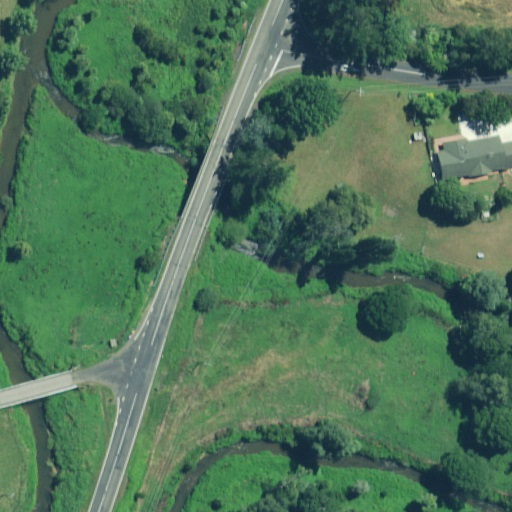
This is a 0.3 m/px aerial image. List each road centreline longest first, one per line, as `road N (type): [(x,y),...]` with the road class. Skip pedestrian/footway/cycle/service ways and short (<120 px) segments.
road 1 (tertiary): [(264,50),(192,222),(141,375)]
road 2 (unclassified): [(511,82),(264,50)]
road 3 (unclassified): [(0,398),(93,374),(141,375)]
road 4 (tertiary): [(141,375),(98,511)]
